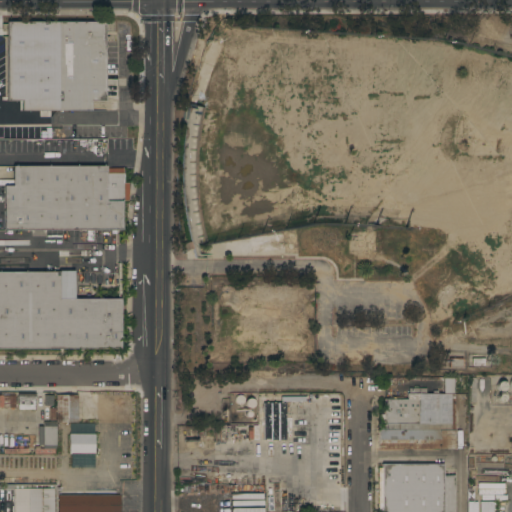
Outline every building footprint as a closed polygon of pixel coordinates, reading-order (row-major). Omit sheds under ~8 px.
[(105,22),(105,101),(91,101),(91,111),(21,111),(21,101),(7,101),(7,98),(0,98),(0,75),(7,75),(7,22),(105,22)] [(199,106),(184,106),(182,184),(196,184),(199,106)] [(106,166),(106,168),(123,168),(123,183),(128,183),(128,201),(122,201),(122,230),(3,230),(3,186),(12,186),(12,166),(106,166)] [(366,231),(347,232),(347,253),(373,252),(373,240),(366,240),(366,231)] [(0,274),(59,274),(59,302),(122,302),(122,349),(0,349),(0,274)] [(75,274),(75,300),(60,301),(60,274),(75,274)] [(462,358),(463,367),(449,368),(449,359),(462,358)] [(433,393),(433,391),(437,391),(438,394),(451,394),(451,396),(454,396),(454,425),(381,425),(381,420),(379,420),(379,415),(384,414),(384,399),(388,399),(388,397),(393,397),(393,400),(406,400),(406,394),(409,394),(426,394),(433,393)] [(35,393),(36,410),(18,410),(17,393),(35,393)] [(77,395),(77,396),(80,396),(80,403),(83,403),(83,421),(77,421),(77,422),(56,422),(56,395),(77,395)] [(15,396),(15,408),(3,408),(3,396),(15,396)] [(296,445),(310,445),(310,408),(295,408),(296,445)] [(60,454),(60,450),(56,450),(56,439),(60,439),(60,435),(69,435),(69,423),(95,423),(96,454),(94,454),(70,454),(60,454)] [(454,425),(454,448),(378,449),(378,430),(381,430),(381,425),(454,425)] [(55,426),(56,453),(34,454),(34,449),(43,449),(43,445),(38,445),(38,426),(55,426)] [(94,454),(94,468),(70,468),(70,454),(94,454)] [(377,511),(377,468),(381,468),(382,464),(443,464),(443,476),(454,476),(454,511),(377,511)] [(12,511),(12,490),(0,490),(0,485),(56,485),(56,495),(56,511),(12,511)] [(56,511),(56,495),(120,495),(120,511),(56,511)] [(480,511),(480,501),(495,501),(495,511),(480,511)] [(467,511),(467,502),(477,502),(477,511),(467,511)]
